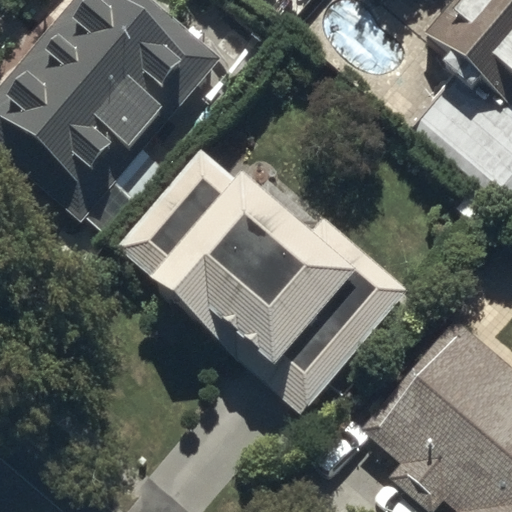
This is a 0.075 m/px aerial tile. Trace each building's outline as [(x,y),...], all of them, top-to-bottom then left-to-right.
[(140,0),(90,0),(0,101),(0,171),(82,245),(229,74),(140,0)] [(21,0),(35,12),(44,0),(21,0)] [(511,0),(468,0),(430,49),(464,76),(392,168),(486,242),(511,209),(511,0)] [(163,295),(152,308),(306,435),(412,310),(272,192),(257,210),(212,171),(130,267),(163,295)] [(364,446),(402,479),(393,490),(418,511),(511,511),(511,376),(461,334),(364,446)]
